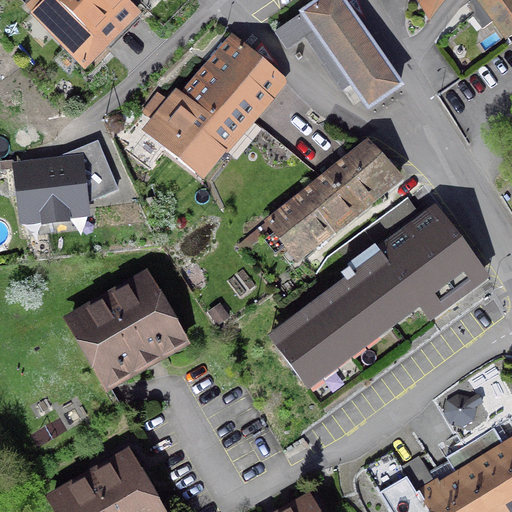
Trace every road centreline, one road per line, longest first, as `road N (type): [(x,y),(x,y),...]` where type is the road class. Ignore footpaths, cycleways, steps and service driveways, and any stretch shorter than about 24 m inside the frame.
road 1 (residential): [(431,154),(363,129),(313,96),(215,0)]
road 2 (unknown): [(216,1),(44,156)]
road 3 (residential): [(431,154),(417,99),(359,0)]
road 4 (residential): [(511,262),(431,154)]
